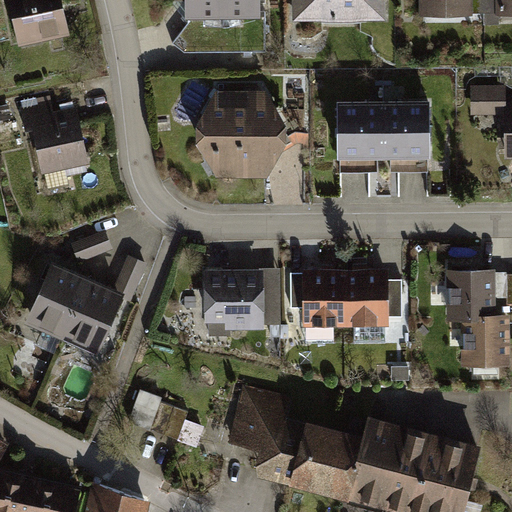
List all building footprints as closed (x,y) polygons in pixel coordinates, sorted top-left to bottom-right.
[(7,0),(18,44),(67,32),(59,0),(7,0)] [(183,0),(184,16),(258,16),(257,0),(183,0)] [(292,0),(293,21),(386,19),(385,0),(292,0)] [(473,14),(473,0),(419,0),(420,14),(473,14)] [(496,13),(495,0),(473,0),(473,14),(496,13)] [(511,0),(495,0),(496,13),(511,12),(511,0)] [(506,84),(471,84),(472,113),(504,113),(505,157),(511,157),(511,94),(506,94),(506,84)] [(264,89),(214,89),(195,124),(196,141),(218,175),(265,176),(270,167),(285,140),(284,123),(264,89)] [(76,105),(53,110),(50,96),(18,103),(23,128),(31,126),(42,172),(44,172),(48,189),(70,184),(68,175),(87,171),(85,162),(88,162),(76,105)] [(430,96),(335,97),(336,157),(378,156),(392,155),(433,154),(430,96)] [(105,230),(72,242),(79,261),(112,249),(105,230)] [(128,254),(114,286),(123,291),(121,296),(130,300),(147,263),(128,254)] [(52,260),(25,322),(97,353),(121,296),(123,291),(114,286),(101,281),(76,270),(52,260)] [(235,267),(203,267),(204,321),(208,321),(209,336),(232,336),(232,330),(265,330),(265,325),(282,325),(281,266),(235,267)] [(330,268),(303,268),(303,272),(303,306),(303,326),(388,325),(388,314),(388,279),(388,267),(362,268),(330,268)] [(495,269),(446,269),(446,318),(462,318),(463,364),(511,364),(511,328),(511,312),(495,312),(495,303),(495,269)] [(303,306),(303,272),(290,272),(290,306),(303,306)] [(402,279),(388,279),(388,314),(402,314),(402,279)] [(409,365),(392,366),(392,379),(409,379),(409,365)] [(292,397),(243,384),(239,401),(228,442),(258,449),(255,462),(257,474),(354,500),(400,511),(462,511),(470,482),(481,443),(367,413),(362,433),(287,414),(292,397)] [(162,397),(141,389),(129,421),(140,425),(150,429),(160,402),(162,397)] [(188,411),(160,402),(150,429),(177,439),(186,417),(188,411)] [(186,417),(177,439),(196,447),(205,425),(186,417)] [(0,433),(0,458),(11,440),(0,433)] [(0,511),(76,511),(83,484),(65,480),(23,471),(0,465),(0,511)] [(147,511),(151,497),(94,480),(85,511),(147,511)]
